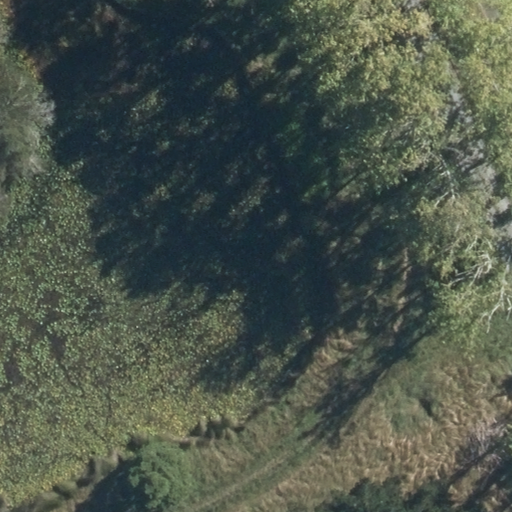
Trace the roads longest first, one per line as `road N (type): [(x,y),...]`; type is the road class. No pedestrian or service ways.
road 1 (track): [(207,511),(327,389),(436,312),(505,286)]
road 2 (track): [(511,298),(372,0)]
